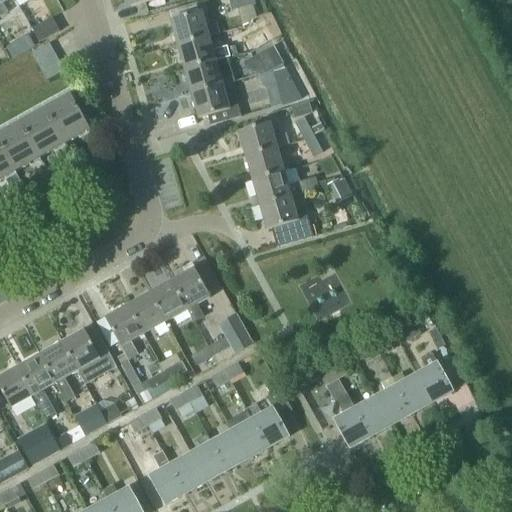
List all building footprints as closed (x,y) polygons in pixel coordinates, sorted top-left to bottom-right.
[(3,3),(7,0),(0,0),(0,17),(8,13),(3,3)] [(228,0),(231,11),(255,4),(254,0),(228,0)] [(207,27),(202,12),(170,21),(177,46),(209,36),(210,37),(219,34),(216,24),(207,27)] [(52,18),(32,29),(40,43),(60,32),(52,18)] [(262,39),(253,22),(243,27),(253,44),(262,39)] [(213,50),(210,37),(209,36),(177,46),(184,70),(217,61),(216,61),(230,57),(227,47),(213,50)] [(15,42),(6,48),(12,58),(21,53),(15,42)] [(55,54),(50,45),(31,55),(36,64),(55,54)] [(258,55),(268,73),(277,68),(268,50),(258,55)] [(36,64),(41,73),(60,63),(55,54),(36,64)] [(184,70),(191,95),(232,84),(232,83),(235,82),(232,72),(220,75),(217,61),(184,70)] [(65,71),(60,63),(41,73),(47,82),(65,71)] [(276,83),(272,71),(268,73),(259,75),(263,87),(265,87),(276,83)] [(232,84),(191,95),(198,119),(208,116),(211,126),(241,117),(242,117),(232,84)] [(62,146),(90,131),(70,95),(43,110),(62,146)] [(43,110),(15,126),(35,161),(62,146),(43,110)] [(295,123),(304,141),(314,137),(304,118),(295,123)] [(271,123),(238,133),(246,157),(278,148),(278,149),(289,146),(286,135),(275,138),(271,123)] [(35,161),(15,126),(0,134),(0,161),(8,176),(35,161)] [(323,153),(314,137),(304,141),(314,158),(323,153)] [(246,157),(253,182),(285,172),(278,149),(278,148),(246,157)] [(0,161),(0,180),(8,176),(0,161)] [(289,186),(285,172),(253,182),(259,206),(292,197),(318,189),(326,186),(325,182),(317,184),(315,179),(289,186)] [(338,181),(329,186),(338,204),(354,195),(345,179),(339,182),(338,181)] [(296,210),(292,197),(259,206),(267,231),(271,229),(277,248),(313,238),(306,213),(296,210)] [(198,305),(211,298),(194,269),(172,282),(188,311),(194,322),(204,317),(198,305)] [(166,323),(188,311),(172,282),(150,294),(166,323)] [(150,294),(128,306),(144,335),(166,323),(150,294)] [(131,342),(144,335),(128,306),(105,319),(129,361),(139,356),(131,342)] [(237,315),(218,325),(225,338),(209,348),(214,357),(231,348),(235,355),(254,345),(237,315)] [(421,334),(415,323),(401,331),(407,342),(421,334)] [(87,336),(84,330),(62,343),(78,372),(86,386),(96,380),(92,375),(105,368),(108,374),(118,368),(97,331),(87,336)] [(387,339),(374,346),(380,357),(393,350),(387,339)] [(62,343),(40,355),(56,384),(67,403),(76,397),(66,379),(78,372),(62,343)] [(374,346),(360,354),(366,364),(380,357),(374,346)] [(197,367),(214,357),(209,348),(191,357),(197,367)] [(40,355),(17,368),(34,397),(47,421),(57,416),(44,391),(56,384),(40,355)] [(339,379),(352,372),(346,361),(333,369),(339,379)] [(170,382),(187,372),(182,362),(164,372),(170,382)] [(437,363),(416,375),(432,404),(453,392),(437,363)] [(238,364),(225,372),(231,382),(244,375),(238,364)] [(162,372),(159,366),(147,372),(150,378),(162,372)] [(17,368),(0,377),(0,388),(11,409),(34,397),(17,368)] [(325,387),(339,379),(333,369),(319,376),(325,387)] [(170,382),(164,372),(147,382),(156,398),(174,388),(170,382)] [(231,382),(225,372),(212,379),(217,390),(231,382)] [(412,415),(432,404),(416,375),(397,386),(396,386),(412,415)] [(412,415),(396,386),(397,386),(392,378),(381,384),(386,392),(376,398),(392,427),(412,415)] [(198,387),(184,394),(190,404),(203,397),(198,387)] [(177,412),(190,404),(184,394),(171,402),(177,412)] [(345,415),(334,420),(350,450),(371,438),(355,409),(347,394),(337,400),(345,415)] [(376,398),(355,409),(371,438),(392,427),(376,398)] [(273,408),(262,415),(256,404),(246,410),(252,420),(268,449),(289,437),(273,408)] [(107,425),(98,409),(81,419),(90,435),(107,425)] [(163,420),(157,409),(144,417),(149,427),(163,420)] [(268,449),(252,420),(246,410),(226,421),(232,432),(248,460),(268,449)] [(136,434),(149,427),(144,417),(130,424),(136,434)] [(61,451),(45,424),(17,440),(32,467),(61,451)] [(227,472),(248,460),(232,432),(211,443),(227,472)] [(66,434),(57,439),(63,450),(72,445),(66,434)] [(201,448),(191,454),(207,483),(227,472),(211,443),(207,434),(196,439),(201,448)] [(95,444),(81,451),(87,461),(101,454),(95,444)] [(18,451),(0,460),(0,484),(0,485),(29,469),(18,451)] [(74,469),(87,461),(81,451),(68,458),(74,469)] [(207,483),(191,454),(171,465),(187,494),(207,483)] [(166,506),(187,494),(171,465),(150,477),(166,506)] [(54,466),(41,474),(46,484),(60,477),(54,466)] [(41,474),(28,481),(33,491),(46,484),(41,474)] [(142,511),(129,488),(108,500),(115,511),(142,511)] [(13,489),(0,496),(0,497),(5,507),(19,499),(13,489)] [(115,511),(108,500),(88,511),(115,511)]
